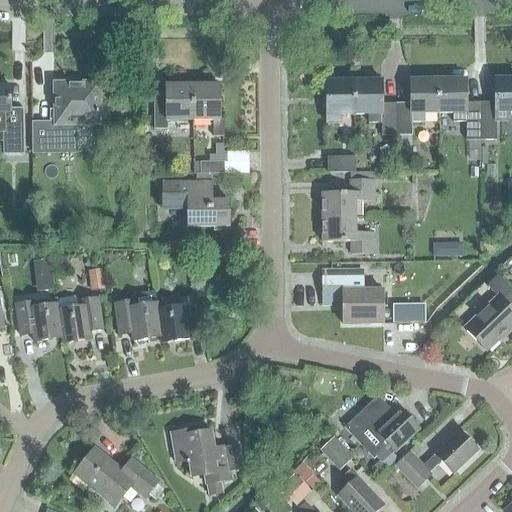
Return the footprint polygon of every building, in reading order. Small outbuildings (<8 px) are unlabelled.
[(479,104),(480,141),(483,141),(494,140),(494,123),(507,122),(507,114),(511,113),(511,78),(494,79),(494,104),(479,104)] [(395,105),(395,136),(410,136),(410,128),(410,124),(423,123),(423,115),(426,115),(437,115),(436,80),(409,80),(409,101),(409,105),(395,105)] [(465,141),(480,141),(479,104),(464,104),(464,80),(436,80),(437,115),(451,115),(451,123),(465,123),(465,141)] [(338,116),(353,116),(353,81),(325,82),(326,125),(339,125),(338,116)] [(395,136),(395,105),(380,105),(380,81),(353,81),(353,116),(367,116),(367,124),(379,124),(380,136),(395,136)] [(97,124),(98,86),(55,86),(55,120),(55,124),(48,124),(33,125),(33,154),(60,154),(60,141),(76,141),(75,124),(88,124),(97,124)] [(192,122),(191,86),(164,86),(164,93),(152,93),(153,130),(166,130),(166,122),(192,122)] [(191,86),(192,122),(211,121),(211,137),(223,137),(223,120),(218,120),(218,86),(191,86)] [(0,128),(0,135),(0,157),(1,157),(1,155),(21,155),(21,156),(21,134),(21,110),(9,110),(9,88),(0,87),(0,128)] [(326,158),(326,174),(348,173),(350,173),(355,173),(355,169),(355,158),(326,158)] [(195,175),(211,175),(211,174),(223,174),(223,163),(199,164),(199,175),(195,175)] [(211,182),(211,175),(195,175),(195,183),(161,183),(160,212),(186,212),(186,228),(228,228),(228,201),(211,201),(211,182)] [(320,195),(320,219),(354,218),(353,202),(373,201),(372,180),(348,181),(349,194),(346,194),(320,195)] [(354,233),(354,218),(320,219),(320,244),(349,243),(349,255),(373,254),(373,233),(354,233)] [(446,244),(432,245),(432,258),(449,257),(449,251),(449,247),(446,244)] [(40,260),(41,289),(59,288),(58,259),(40,260)] [(105,290),(102,271),(87,273),(90,292),(105,290)] [(362,291),(361,272),(321,272),(321,306),(328,306),(329,302),(341,302),(341,324),(381,324),(381,291),(362,291)] [(511,305),(511,291),(497,276),(486,286),(496,297),(463,329),(486,352),(504,335),(506,336),(511,329),(511,312),(509,309),(511,305)] [(155,311),(153,293),(135,296),(132,302),(113,304),(118,336),(128,335),(129,339),(129,343),(158,339),(159,339),(155,311)] [(74,297),(54,300),(60,340),(59,340),(59,345),(89,341),(88,333),(101,331),(96,298),(76,302),(74,297)] [(159,339),(158,339),(159,344),(189,340),(188,333),(200,331),(195,299),(176,302),(177,308),(157,311),(155,311),(159,339)] [(60,340),(54,300),(33,302),(14,305),(19,338),(31,336),(32,344),(59,340),(60,340)] [(380,465),(381,464),(393,452),(393,453),(418,430),(400,411),(395,416),(377,397),(342,428),(371,460),(374,458),(377,462),(380,465)] [(223,495),(221,484),(230,483),(228,473),(243,470),(239,446),(224,448),(211,451),(209,433),(196,435),(195,431),(168,435),(173,466),(183,464),(184,466),(187,465),(189,475),(202,473),(204,487),(206,487),(207,498),(223,495)] [(476,451),(459,432),(422,467),(409,453),(394,466),(416,490),(431,476),(428,473),(441,462),(452,475),(476,451)] [(352,458),(334,438),(319,452),(338,472),(352,458)] [(163,491),(155,485),(157,482),(129,461),(121,471),(92,450),(73,476),(114,507),(129,487),(144,498),(147,495),(155,501),(163,491)] [(319,483),(300,463),(292,471),(311,490),(319,483)] [(355,479),(348,472),(339,482),(345,488),(337,496),(351,511),(376,511),(382,506),(356,478),(355,479)] [(310,493),(294,476),(279,490),(295,507),(310,493)] [(265,506),(265,500),(260,495),(253,503),(260,511),(265,506)] [(313,511),(304,503),(297,509),(299,511),(313,511)]
